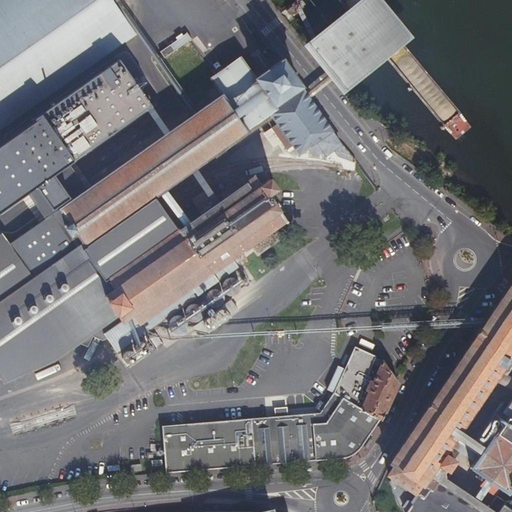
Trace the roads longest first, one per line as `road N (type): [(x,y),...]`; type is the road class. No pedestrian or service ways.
road 1 (secondary): [(323,494),(179,491),(34,511)]
road 2 (secondary): [(430,207),(370,152),(246,0)]
road 3 (secondary): [(463,282),(368,473),(352,487)]
